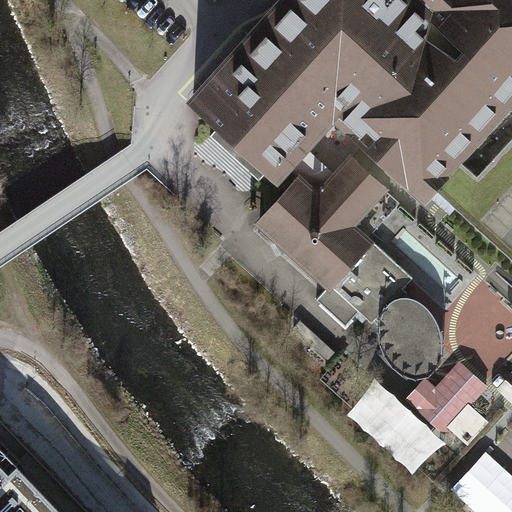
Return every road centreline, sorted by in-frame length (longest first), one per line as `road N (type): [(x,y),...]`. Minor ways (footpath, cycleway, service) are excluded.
road 1 (track): [(58,0),(153,217),(264,369),(404,511)]
road 2 (unclassified): [(0,248),(141,153),(188,57),(240,0)]
road 3 (track): [(173,511),(53,366),(11,340)]
road 4 (track): [(154,114),(117,54),(62,8)]
